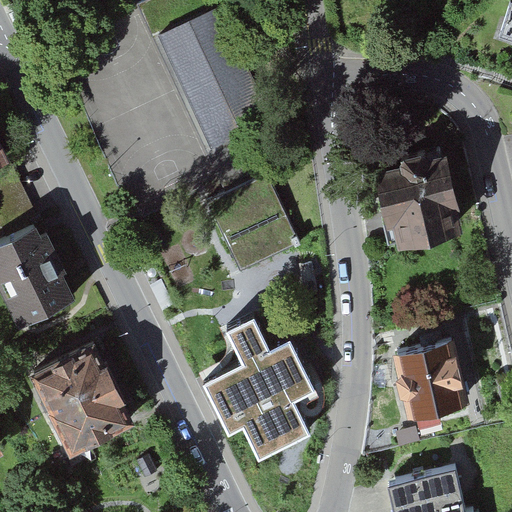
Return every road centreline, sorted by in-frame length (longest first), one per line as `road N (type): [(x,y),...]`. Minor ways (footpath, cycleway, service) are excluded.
road 1 (residential): [(234,511),(4,34)]
road 2 (residential): [(322,75),(357,305),(348,445),(332,511)]
road 3 (residential): [(511,241),(480,115),(452,86),(418,73),(322,75)]
